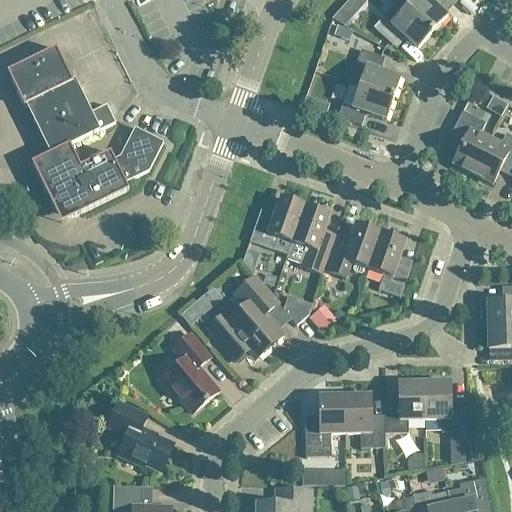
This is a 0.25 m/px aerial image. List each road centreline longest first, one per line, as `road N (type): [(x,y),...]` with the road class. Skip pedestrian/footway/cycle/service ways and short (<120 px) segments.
road 1 (residential): [(462,221),(442,312),(413,338),(305,370),(204,455),(206,511)]
road 2 (unclassified): [(114,293),(162,276),(183,255),(235,120)]
road 3 (unclassified): [(109,0),(158,90),(235,120)]
road 4 (residential): [(396,189),(448,64),(478,31)]
road 5 (residential): [(235,120),(396,189)]
road 6 (tertiary): [(7,511),(6,366)]
road 7 (unclassified): [(235,120),(280,0)]
